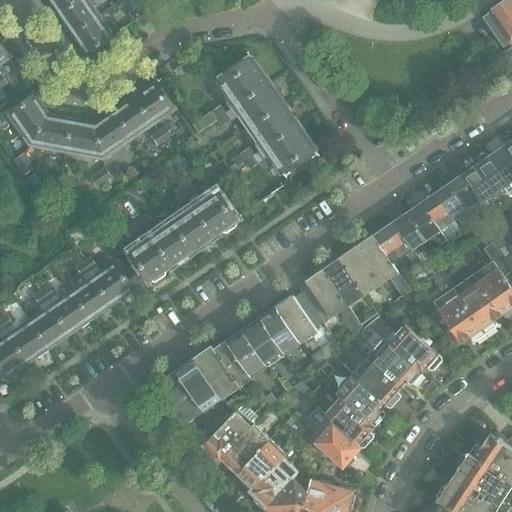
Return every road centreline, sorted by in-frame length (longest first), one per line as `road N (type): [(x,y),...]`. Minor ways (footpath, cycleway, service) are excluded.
road 1 (residential): [(105,386),(391,181)]
road 2 (residential): [(271,25),(295,4),(380,33),(409,33),(451,21),(482,0)]
road 3 (residential): [(177,38),(106,83),(68,82),(7,0)]
road 4 (residential): [(389,511),(391,493),(433,424),(511,360)]
road 5 (residential): [(391,181),(271,25)]
road 6 (residential): [(201,511),(105,386)]
road 7 (residential): [(391,181),(511,95)]
